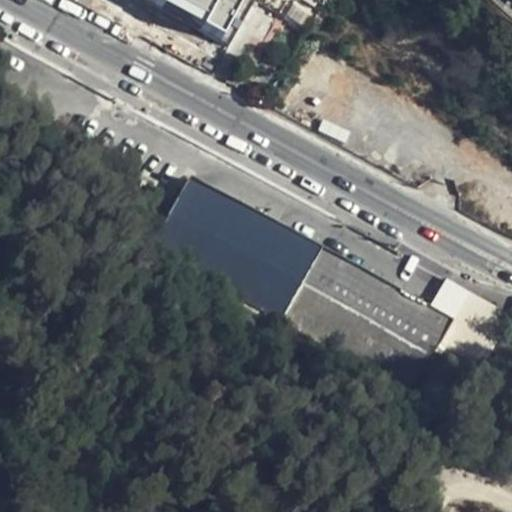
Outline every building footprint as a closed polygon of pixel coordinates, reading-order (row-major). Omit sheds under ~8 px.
[(260,0),(258,3),(277,14),(284,0),(293,0),(296,1),(287,18),(308,30),(324,0),(260,0)] [(327,98),(344,70),(313,51),(296,81),(327,98)] [(511,198),(511,176),(486,161),(477,179),(511,198)] [(206,200),(212,192),(187,179),(151,246),(414,388),(447,329),(366,285),(206,200)] [(450,323),(212,192),(206,200),(366,285),(447,329),(450,323)]
